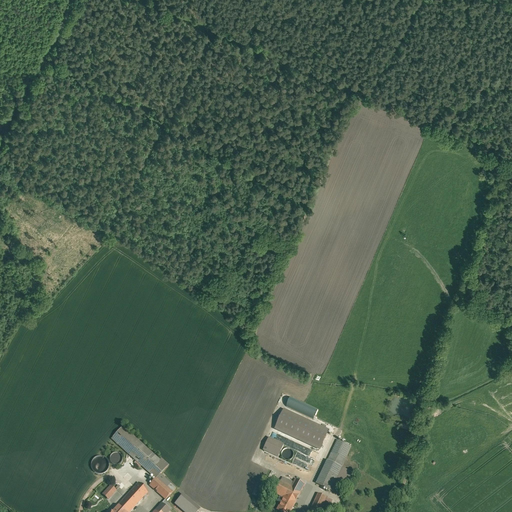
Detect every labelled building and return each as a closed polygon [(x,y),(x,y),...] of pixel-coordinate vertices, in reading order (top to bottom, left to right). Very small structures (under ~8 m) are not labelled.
[(489,161),(484,169),(495,176),(500,169),(489,161)] [(313,419),(317,409),(282,394),(279,401),(285,403),(284,406),(313,419)] [(280,410),(271,430),(318,450),(327,430),(280,410)] [(160,461),(122,427),(110,440),(151,477),(159,477),(161,475),(169,467),(163,462),(162,460),(160,461)] [(276,458),(282,445),(267,438),(260,451),(276,458)] [(351,447),(337,441),(332,452),(346,459),(351,447)] [(309,449),(292,442),(289,448),(306,455),(309,449)] [(288,449),(287,449),(286,449),(284,450),(283,451),(282,452),(282,453),(281,454),(281,455),(281,456),(282,457),(282,458),(283,459),(284,460),(285,461),(286,461),(287,461),(289,461),(290,461),(290,460),(291,460),(292,459),(293,458),(293,457),(293,456),(294,455),(293,454),(293,453),(293,452),(292,451),(291,450),(290,449),(289,449),(288,449)] [(346,459),(332,452),(327,461),(341,468),(346,459)] [(113,453),(111,455),(109,457),(108,459),(109,462),(110,464),(112,466),(114,466),(117,466),(119,465),(121,463),(122,460),(121,458),(120,455),(118,454),(116,453),(113,453)] [(92,460),(90,463),(90,467),(90,470),(92,473),(95,475),(98,476),(102,475),(105,474),(107,471),(108,467),(107,464),(105,461),(102,459),(99,458),(95,459),(92,460)] [(312,465),(293,459),(291,465),(310,471),(312,465)] [(341,468),(327,461),(317,484),(330,491),(341,468)] [(349,472),(341,468),(330,491),(338,494),(349,472)] [(293,484),(282,478),(274,493),(284,498),(285,496),(296,502),(305,485),(296,480),(293,484)] [(157,479),(149,487),(165,502),(172,494),(172,493),(160,482),(157,479)] [(163,479),(160,482),(172,493),(175,490),(163,479)] [(132,511),(149,494),(137,484),(111,511),(132,511)] [(110,486),(101,495),(108,502),(117,492),(110,486)] [(189,498),(184,494),(174,506),(182,511),(197,511),(201,508),(193,502),(189,498)] [(318,494),(309,511),(325,511),(326,511),(322,509),(327,499),(318,494)] [(296,502),(285,496),(284,498),(277,511),(279,511),(290,511),(296,502)] [(165,502),(162,505),(168,510),(171,507),(165,502)]
